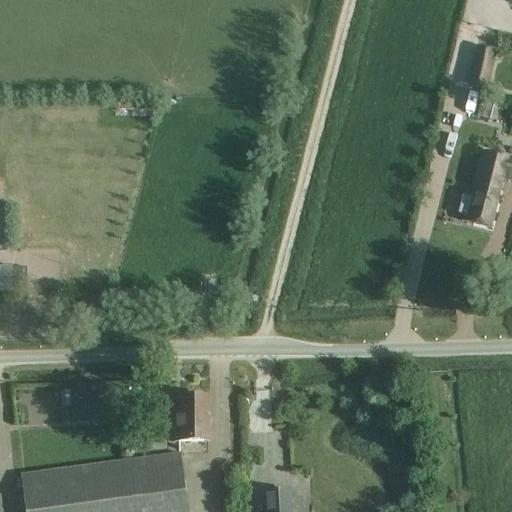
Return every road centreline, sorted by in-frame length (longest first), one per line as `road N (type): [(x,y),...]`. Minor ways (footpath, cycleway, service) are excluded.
road 1 (unclassified): [(511,339),(0,352)]
road 2 (unknown): [(254,344),(344,0)]
